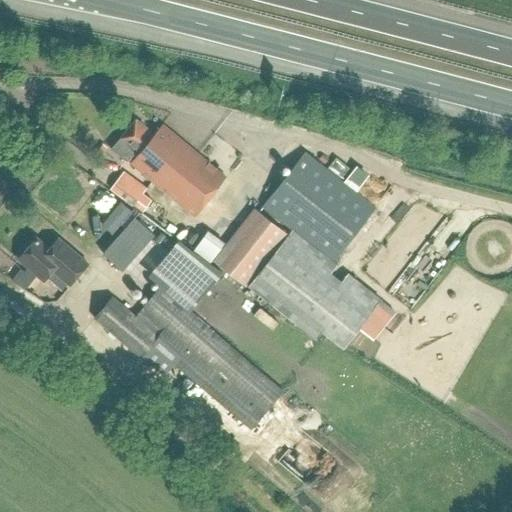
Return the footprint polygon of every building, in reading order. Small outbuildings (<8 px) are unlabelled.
[(136,120),(111,150),(127,162),(135,153),(137,155),(130,164),(194,217),(225,178),(162,126),(154,135),(136,120)] [(246,161),(256,146),(228,129),(219,145),(246,161)] [(336,266),(332,263),(374,208),(304,153),(262,208),(290,230),(286,235),(253,210),(225,246),(205,234),(192,252),(209,265),(211,262),(245,288),(247,285),(316,339),(322,331),(344,348),(381,300),(347,274),(338,285),(328,277),(336,266)] [(141,195),(121,180),(112,192),(133,206),(141,195)] [(457,266),(434,248),(460,214),(433,193),(393,244),(398,247),(377,273),(423,309),(457,266)] [(40,239),(24,257),(46,277),(53,270),(69,285),(87,264),(58,238),(50,248),(40,239)] [(112,299),(94,320),(140,359),(151,346),(251,429),(282,392),(159,289),(143,307),(172,331),(163,341),(112,299)]
